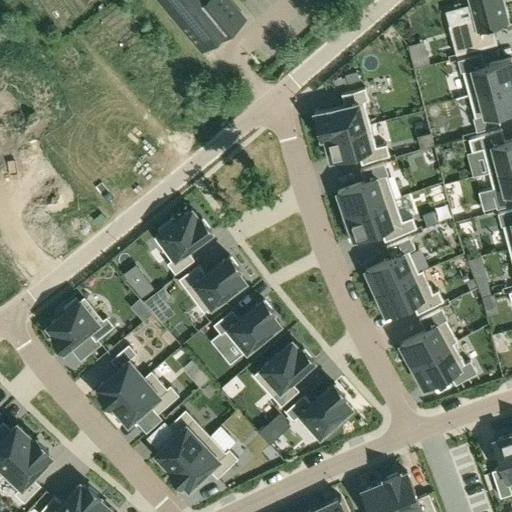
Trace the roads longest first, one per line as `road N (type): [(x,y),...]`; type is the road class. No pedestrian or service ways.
road 1 (residential): [(406,436),(269,100)]
road 2 (unclassified): [(4,317),(49,288),(269,100)]
road 3 (residential): [(4,317),(165,511)]
road 4 (residential): [(231,511),(406,436)]
road 5 (unclassified): [(269,100),(388,0)]
